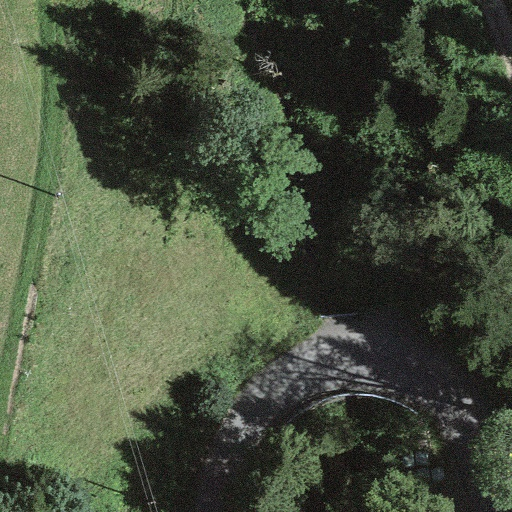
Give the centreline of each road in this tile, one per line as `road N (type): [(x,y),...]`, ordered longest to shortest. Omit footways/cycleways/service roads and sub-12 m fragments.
road 1 (unclassified): [(211,511),(226,461),(262,401),(308,369),(361,360),(443,393),(467,428),(492,511)]
road 2 (track): [(0,409),(51,86),(48,0)]
